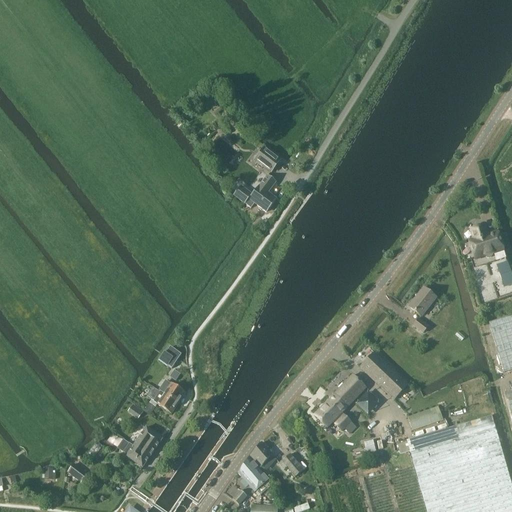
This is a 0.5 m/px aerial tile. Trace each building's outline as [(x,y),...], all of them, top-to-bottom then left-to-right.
[(255,160),(271,172),(280,161),(264,149),(255,160)] [(252,208),(255,203),(267,212),(276,199),(268,193),(275,182),(267,176),(260,187),(259,186),(253,195),(241,187),(235,195),(237,196),(236,197),(252,208)] [(483,226),(482,226),(481,226),(481,225),(480,225),(479,224),(478,224),(477,224),(476,224),(475,224),(474,225),(473,226),(472,227),(472,228),(472,229),(471,230),(474,239),(469,241),(475,258),(502,249),(497,232),(486,235),(483,226)] [(422,317),(436,299),(423,289),(409,307),(422,317)] [(504,372),(511,370),(511,316),(489,323),(504,372)] [(423,333),(428,327),(418,320),(414,326),(423,333)] [(162,363),(172,369),(181,355),(170,348),(164,356),(166,357),(162,363)] [(392,402),(406,387),(372,355),(358,370),(392,402)] [(180,375),(175,371),(170,378),(175,381),(180,375)] [(357,428),(342,414),(366,389),(352,375),(313,416),(328,430),(333,424),(342,432),(345,429),(351,434),(357,428)] [(172,383),(165,394),(178,403),(185,392),(172,383)] [(178,403),(165,394),(160,391),(154,401),(158,403),(157,404),(171,413),(178,403)] [(380,404),(368,392),(356,404),(368,416),(380,404)] [(149,404),(144,411),(150,416),(155,408),(149,404)] [(413,431),(443,421),(438,407),(408,418),(413,431)] [(137,409),(133,415),(138,419),(142,413),(137,409)] [(511,511),(511,487),(495,429),(492,416),(453,427),(407,441),(408,442),(398,445),(400,454),(410,451),(427,511),(511,511)] [(175,511),(176,510),(179,506),(180,505),(181,503),(181,502),(182,501),(183,500),(183,501),(185,498),(184,498),(185,497),(186,497),(196,482),(202,473),(201,473),(202,472),(203,472),(208,465),(207,465),(212,458),(213,455),(214,455),(215,454),(215,453),(216,454),(216,453),(235,425),(236,423),(236,422),(235,421),(234,421),(233,421),(232,422),(231,422),(230,423),(231,424),(230,425),(230,427),(229,426),(226,431),(225,432),(224,432),(225,433),(219,441),(218,441),(216,445),(215,446),(199,469),(199,470),(198,471),(198,470),(192,479),(181,494),(182,494),(181,495),(168,511),(175,511)] [(163,438),(154,432),(147,427),(143,432),(134,446),(140,450),(141,449),(146,442),(156,449),(163,438)] [(146,452),(141,449),(140,450),(134,446),(124,440),(118,448),(128,455),(127,457),(143,467),(150,457),(145,453),(146,452)] [(369,465),(378,463),(373,441),(364,443),(369,465)] [(150,457),(156,449),(146,442),(141,449),(146,452),(145,453),(150,457)] [(250,456),(251,457),(260,468),(272,455),(262,443),(250,456)] [(303,471),(290,455),(279,464),(284,470),(286,468),(294,478),(303,471)] [(259,470),(260,468),(251,457),(249,459),(249,458),(239,472),(239,474),(255,492),(256,491),(260,495),(272,485),(268,480),(259,470)] [(77,480),(84,471),(74,464),(68,473),(77,480)] [(42,469),(42,474),(45,474),(45,479),(55,480),(55,474),(52,474),(52,470),(42,469)] [(232,500),(239,505),(246,496),(240,491),(232,500)]
